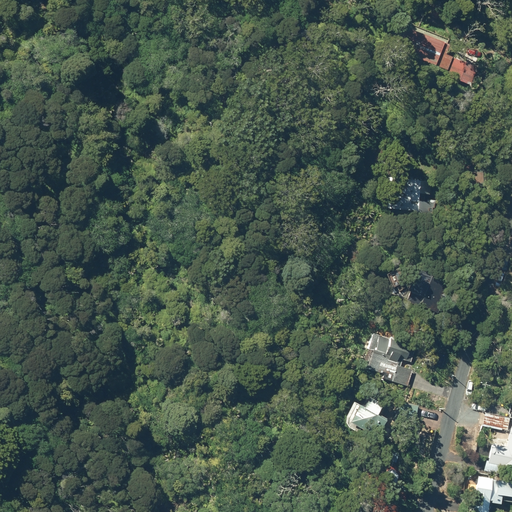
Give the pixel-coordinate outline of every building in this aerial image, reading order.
[(395,52),(445,72),(454,48),(404,29),(395,52)] [(445,77),(470,86),(477,68),(453,58),(445,77)] [(457,189),(482,188),(481,168),(456,169),(457,189)] [(412,216),(426,218),(427,207),(415,205),(416,197),(426,198),(427,186),(417,184),(417,182),(384,179),(381,211),(412,215),(412,216)] [(415,311),(437,319),(448,285),(410,273),(401,296),(405,297),(402,304),(415,309),(415,311)] [(439,315),(439,338),(460,338),(461,316),(439,315)] [(417,349),(370,337),(369,340),(367,339),(363,352),(366,353),(361,372),(380,377),(379,382),(407,389),(417,349)] [(341,430),(371,446),(381,426),(371,420),(378,408),(358,398),(341,430)] [(392,425),(414,428),(417,410),(394,407),(392,425)] [(484,414),(479,435),(489,437),(491,429),(507,432),(509,418),(484,414)] [(511,428),(510,428),(505,449),(491,446),(487,463),(486,463),(483,471),(500,475),(502,468),(511,470),(511,428)] [(486,511),(488,503),(490,504),(490,505),(499,507),(500,499),(507,500),(510,484),(477,477),(473,499),(474,500),(471,511),(486,511)]
